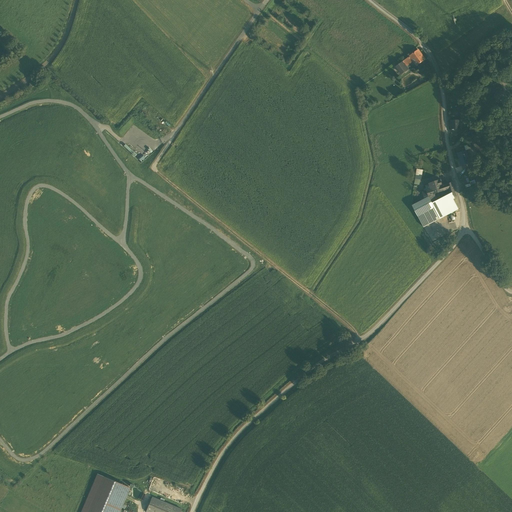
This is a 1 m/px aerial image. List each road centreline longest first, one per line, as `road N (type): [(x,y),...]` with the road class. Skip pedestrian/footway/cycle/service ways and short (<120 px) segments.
road 1 (residential): [(368,0),(416,36),(433,61),(463,209),(459,236),(364,336),(301,376),(241,431),(193,511)]
road 2 (track): [(364,336),(151,168),(177,129)]
road 3 (track): [(76,0),(45,66),(0,98)]
